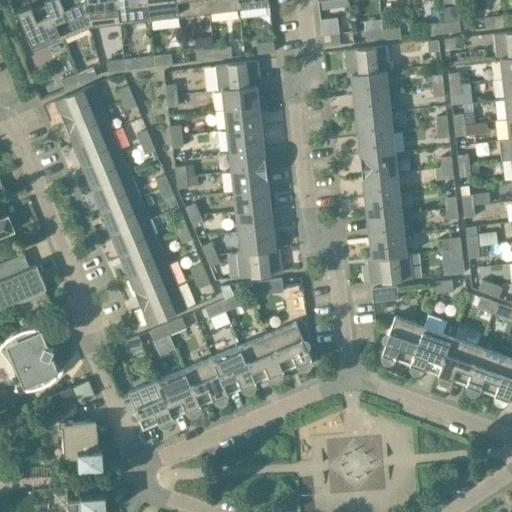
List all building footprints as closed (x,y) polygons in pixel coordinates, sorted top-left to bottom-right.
[(89,25),(85,0),(45,0),(46,1),(62,37),(89,25)] [(119,22),(116,0),(85,0),(89,25),(119,22)] [(149,18),(146,0),(116,0),(119,22),(149,18)] [(179,14),(176,0),(146,0),(149,18),(179,14)] [(209,11),(207,0),(176,0),(179,14),(209,11)] [(239,7),(237,0),(207,0),(209,11),(239,7)] [(62,37),(46,1),(32,7),(30,4),(17,9),(33,48),(62,37)] [(511,24),(511,13),(502,15),(503,26),(511,24)] [(503,26),(502,15),(484,17),(485,28),(503,26)] [(459,20),(441,22),(443,32),(460,31),(459,20)] [(443,32),(441,22),(424,23),(425,34),(443,32)] [(400,37),(399,26),(383,28),(383,39),(400,37)] [(383,39),(383,28),(365,30),(366,41),(383,39)] [(500,59),(511,57),(511,30),(494,33),(497,59),(500,59)] [(338,33),(322,35),(323,46),(340,44),(338,33)] [(455,48),(454,37),(444,38),(445,49),(455,48)] [(438,39),(427,40),(428,51),(439,50),(438,39)] [(274,51),(273,40),(256,42),(257,53),(274,51)] [(389,71),(386,45),(345,49),(347,75),(351,75),(385,71),(389,71)] [(230,46),(213,48),(215,58),(231,56),(230,46)] [(215,58),(213,48),(196,50),(197,61),(215,58)] [(171,53),(153,55),(155,66),(172,64),(171,53)] [(155,66),(153,55),(136,57),(137,68),(155,66)] [(511,78),(511,57),(500,59),(502,79),(511,78)] [(106,60),(108,71),(125,69),(123,58),(106,60)] [(260,86),(257,59),(215,64),(218,90),(222,90),(256,86),(260,86)] [(93,66),(77,72),(81,82),(97,76),(93,66)] [(388,93),(385,71),(351,75),(353,97),(388,93)] [(81,82),(77,72),(61,79),(65,89),(81,82)] [(458,72),(448,73),(449,84),(459,83),(458,72)] [(443,84),(442,74),(431,75),(432,86),(443,84)] [(511,99),(511,78),(502,79),(505,100),(511,99)] [(176,83),(165,85),(166,95),(177,94),(176,83)] [(460,93),(459,83),(449,84),(450,94),(460,93)] [(104,109),(93,84),(55,100),(65,125),(104,109)] [(444,95),(443,84),(432,86),(433,96),(444,95)] [(132,95),(128,85),(118,89),(122,99),(132,95)] [(259,106),(256,86),(222,90),(224,110),(259,106)] [(390,113),(388,93),(353,97),(355,117),(390,113)] [(178,105),(177,94),(166,95),(167,106),(178,105)] [(136,105),(132,95),(122,99),(126,109),(136,105)] [(261,127),(259,106),(224,110),(226,130),(261,127)] [(113,132),(104,109),(65,125),(75,148),(113,132)] [(463,112),(452,114),(453,124),(464,123),(463,112)] [(392,133),(390,113),(355,117),(358,137),(392,133)] [(448,125),(446,114),(435,115),(437,126),(448,125)] [(465,134),(464,123),(453,124),(455,135),(465,134)] [(180,124),(170,125),(171,136),(182,135),(180,124)] [(449,136),(448,125),(437,126),(438,137),(449,136)] [(263,147),(261,127),(226,130),(229,151),(263,147)] [(150,139),(146,129),(136,133),(140,143),(150,139)] [(83,169),(122,153),(113,132),(75,148),(83,169)] [(394,153),(392,133),(358,137),(360,157),(394,153)] [(183,146),(182,135),(171,136),(172,147),(183,146)] [(155,149),(150,139),(140,143),(145,153),(155,149)] [(511,159),(511,139),(509,139),(499,140),(502,161),(511,160),(511,159)] [(265,166),(263,147),(229,151),(231,170),(265,166)] [(131,177),(122,153),(83,169),(93,193),(131,177)] [(362,177),(397,173),(394,153),(360,157),(362,177)] [(467,153),(457,154),(458,165),(469,164),(467,153)] [(452,166),(451,155),(440,156),(441,167),(452,166)] [(470,175),(469,164),(458,165),(459,176),(470,175)] [(185,165),(174,166),(176,177),(186,176),(185,165)] [(268,185),(265,166),(231,170),(233,189),(268,185)] [(453,177),(452,166),(441,167),(442,178),(453,177)] [(399,193),(397,173),(362,177),(364,197),(399,193)] [(169,184),(165,174),(155,178),(159,188),(169,184)] [(188,187),(186,176),(176,177),(177,188),(188,187)] [(101,212),(139,196),(131,177),(93,193),(101,212)] [(0,235),(14,229),(7,215),(4,207),(0,208),(0,188),(2,188),(0,182),(0,235)] [(173,194),(169,184),(159,188),(163,198),(173,194)] [(270,205),(268,185),(233,189),(235,209),(270,205)] [(401,213),(399,193),(364,197),(367,217),(401,213)] [(472,193),(461,195),(462,206),(473,204),(472,193)] [(456,206),(455,195),(444,196),(446,207),(456,206)] [(111,236),(149,220),(139,196),(101,212),(111,236)] [(194,200),(184,204),(188,214),(198,210),(194,200)] [(474,215),(473,204),(462,206),(464,216),(474,215)] [(272,226),(270,205),(235,209),(238,230),(272,226)] [(458,217),(456,206),(446,207),(447,218),(458,217)] [(202,220),(198,210),(188,214),(192,225),(202,220)] [(403,233),(401,213),(367,217),(369,237),(403,233)] [(188,228),(183,218),(173,222),(177,232),(188,228)] [(120,258),(159,243),(149,220),(111,236),(120,258)] [(275,246),(272,226),(238,230),(240,250),(275,246)] [(192,238),(188,228),(177,232),(182,243),(192,238)] [(405,252),(403,233),(369,237),(371,256),(405,252)] [(476,234),(466,235),(467,246),(478,245),(476,234)] [(461,247),(460,236),(449,237),(450,248),(461,247)] [(211,241),(201,245),(205,255),(215,251),(211,241)] [(130,281),(168,265),(159,243),(120,258),(130,281)] [(479,256),(478,245),(467,246),(468,257),(479,256)] [(275,246),(240,250),(237,251),(240,277),(281,272),(278,246),(275,246)] [(462,258),(461,247),(450,248),(451,259),(462,258)] [(220,261),(215,251),(205,255),(209,265),(220,261)] [(36,264),(34,265),(34,264),(29,266),(23,252),(0,262),(0,305),(7,302),(13,302),(18,302),(23,301),(28,300),(33,298),(46,293),(44,287),(46,287),(36,264)] [(409,252),(405,252),(371,256),(368,256),(371,282),(412,278),(409,252)] [(206,273),(202,262),(192,267),(196,277),(206,273)] [(139,303),(177,287),(168,265),(130,281),(139,303)] [(210,283),(206,273),(196,277),(200,287),(210,283)] [(283,291),(282,278),(257,281),(258,293),(283,291)] [(487,293),(491,283),(481,279),(477,289),(487,293)] [(453,293),(451,280),(435,281),(436,294),(453,293)] [(502,286),(491,283),(487,293),(498,297),(502,286)] [(397,298),(396,286),(371,288),(373,301),(397,298)] [(148,324),(186,308),(177,287),(139,303),(148,324)] [(237,294),(221,300),(225,310),(241,304),(237,294)] [(492,313),(496,303),(480,297),(476,307),(492,313)] [(225,310),(221,300),(205,307),(209,317),(225,310)] [(508,319),(511,309),(511,308),(496,303),(492,313),(508,319)] [(438,371),(452,336),(441,332),(445,320),(427,314),(423,325),(409,361),(409,362),(409,364),(409,365),(410,367),(411,368),(412,369),(413,370),(414,370),(416,371),(417,371),(419,370),(420,369),(421,368),(422,367),(423,366),(438,371)] [(409,361),(423,325),(394,315),(381,351),(381,352),(381,353),(381,355),(381,356),(382,357),(383,359),(384,359),(386,360),(387,360),(388,360),(390,360),(391,360),(392,359),(393,358),(394,357),(395,356),(409,361)] [(186,327),(181,317),(166,323),(170,333),(186,327)] [(295,321),(267,333),(282,368),(297,362),(297,363),(298,364),(299,365),(301,366),(302,366),(303,367),(305,366),(306,366),(307,365),(308,364),(309,363),(310,362),(310,361),(311,359),(310,358),(310,357),(295,321)] [(170,333),(166,323),(149,330),(154,340),(170,333)] [(40,329),(40,328),(36,328),(32,328),(29,328),(25,329),(21,330),(18,332),(15,333),(11,335),(8,338),(5,340),(3,343),(0,345),(0,348),(10,363),(13,369),(16,387),(15,387),(15,388),(18,389),(22,389),(26,389),(29,389),(33,388),(37,387),(40,386),(44,385),(47,383),(50,381),(53,379),(56,377),(58,374),(61,371),(63,368),(62,368),(61,369),(50,357),(53,349),(36,342),(36,329),(40,329)] [(282,368),(267,333),(239,344),(255,379),(269,374),(270,375),(271,376),(272,377),(273,378),(275,378),(276,378),(278,378),(279,377),(280,376),(281,375),(282,374),(283,373),(283,371),(283,370),(282,368)] [(142,345),(138,335),(122,341),(126,351),(142,345)] [(466,382),(480,346),(452,336),(438,371),(437,373),(437,374),(437,375),(438,377),(438,378),(439,379),(441,380),(442,381),(443,381),(445,381),(446,381),(447,380),(449,380),(450,379),(450,377),(451,376),(466,382)] [(255,379),(239,344),(212,356),(227,391),(241,385),(242,386),(243,387),(244,388),(245,389),(247,390),(248,390),(249,389),(251,389),(252,388),(253,387),(254,386),(255,385),(255,384),(255,382),(255,381),(255,379)] [(494,392),(508,356),(480,346),(466,382),(465,383),(465,384),(465,386),(466,387),(467,388),(468,389),(469,390),(470,391),(471,391),(473,391),(474,391),(476,391),(477,390),(478,389),(479,388),(479,386),(494,392)] [(227,391),(212,356),(184,367),(199,403),(214,397),(214,398),(215,399),(216,400),(217,401),(219,401),(220,401),(222,401),(223,401),(224,400),(225,399),(226,398),(227,397),(227,395),(227,394),(227,392),(227,391)] [(511,398),(511,357),(508,356),(494,392),(493,393),(493,395),(494,396),(494,398),(495,399),(496,400),(497,401),(499,401),(500,401),(502,401),(503,401),(505,400),(506,399),(507,398),(507,397),(511,398)] [(199,403),(184,367),(156,379),(171,414),(186,408),(186,409),(187,410),(188,411),(190,412),(191,412),(192,413),(194,412),(195,412),(196,411),(198,410),(198,409),(199,408),(200,407),(200,405),(200,404),(199,403)] [(171,414),(156,379),(128,391),(143,426),(158,420),(159,421),(160,422),(161,423),(162,424),(163,424),(165,424),(166,424),(168,424),(169,423),(170,422),(171,421),(172,420),(172,418),(172,417),(172,415),(171,414)] [(75,385),(79,398),(95,394),(91,381),(75,385)] [(70,387),(47,396),(52,408),(75,399),(70,387)] [(98,448),(96,420),(62,422),(64,462),(79,461),(79,466),(75,470),(76,470),(80,466),(91,465),(91,469),(92,469),(91,465),(102,465),(106,468),(107,467),(103,464),(102,449),(105,445),(105,444),(101,448),(98,448)] [(105,494),(109,490),(108,489),(104,493),(82,495),(78,491),(77,492),(81,495),(81,499),(67,500),(67,511),(102,511),(102,510),(105,509),(108,511),(109,511),(106,509),(105,494)]
